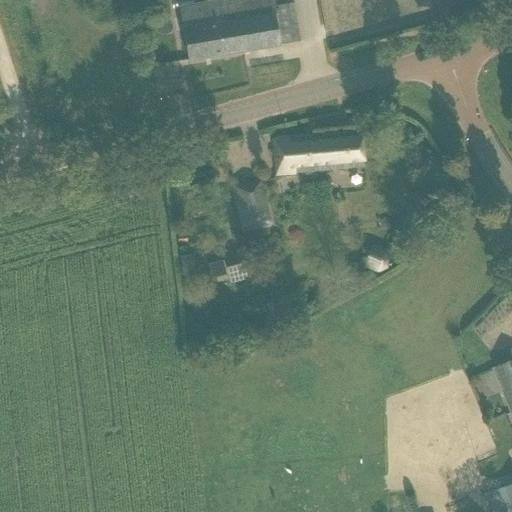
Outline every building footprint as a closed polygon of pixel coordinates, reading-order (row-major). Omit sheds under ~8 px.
[(209,0),(204,1),(207,22),(181,26),(187,61),(297,42),(293,22),(297,21),(293,2),(274,4),(273,0),(209,0)] [(273,140),(276,174),(362,166),(360,132),(303,137),(303,140),(292,141),(292,138),(273,140)] [(231,187),(242,231),(271,224),(260,179),(231,187)] [(366,267),(381,272),(389,268),(392,258),(388,249),(375,244),(365,247),(361,258),(366,267)] [(222,259),(209,263),(213,277),(226,274),(228,282),(251,276),(243,249),(221,254),(222,259)] [(511,360),(493,369),(511,416),(511,360)] [(511,511),(511,483),(485,492),(491,511),(511,511)]
